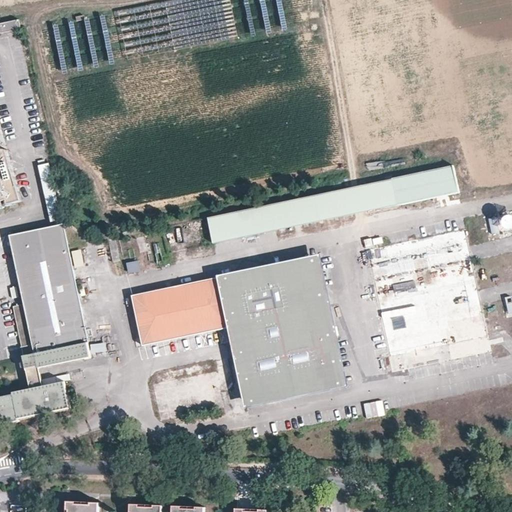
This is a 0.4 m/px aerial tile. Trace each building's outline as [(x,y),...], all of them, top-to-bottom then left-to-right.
[(15,22),(0,25),(0,37),(17,33),(15,22)] [(0,203),(3,203),(4,207),(17,204),(2,152),(0,152),(0,147),(1,148),(0,144),(0,203)] [(49,163),(38,165),(50,222),(61,220),(49,163)] [(455,165),(210,216),(216,243),(461,193),(455,165)] [(497,218),(489,219),(491,233),(499,232),(497,218)] [(0,425),(18,421),(18,419),(69,408),(64,382),(41,386),(38,366),(89,356),(63,223),(50,226),(54,246),(13,254),(22,303),(11,306),(21,360),(18,361),(18,364),(24,369),(26,369),(30,388),(12,392),(12,394),(0,396),(0,425)] [(9,234),(13,254),(54,246),(50,226),(9,234)] [(452,359),(489,352),(466,229),(383,245),(381,237),(366,240),(388,354),(448,342),(452,359)] [(82,250),(73,252),(75,268),(84,267),(82,250)] [(219,276),(132,294),(143,345),(230,327),(247,405),(342,385),(314,257),(219,276)] [(128,273),(141,272),(140,261),(127,263),(128,273)] [(92,354),(107,352),(106,343),(91,345),(92,354)] [(449,346),(389,353),(391,370),(451,362),(449,346)] [(382,400),(364,404),(367,419),(385,414),(382,400)] [(95,511),(96,503),(64,501),(62,511),(95,511)]
